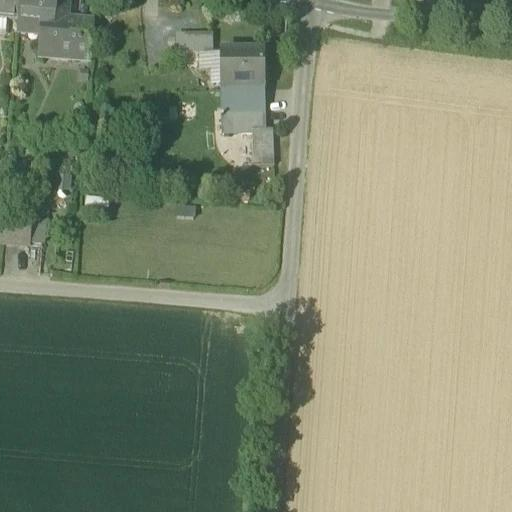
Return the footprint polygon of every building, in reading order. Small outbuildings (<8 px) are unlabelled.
[(0,0),(0,21),(17,23),(24,23),(23,33),(31,34),(32,29),(39,30),(36,59),(54,60),(55,54),(74,55),(74,61),(78,61),(79,25),(62,23),(63,12),(55,11),(55,0),(0,0)] [(78,61),(79,62),(80,55),(80,50),(86,50),(85,56),(92,56),(94,26),(79,25),(78,61)] [(176,39),(176,56),(200,56),(212,56),(211,38),(176,39)] [(213,89),(221,89),(220,55),(212,56),(200,56),(200,74),(212,74),(213,89)] [(221,89),(222,94),(263,93),(262,55),(220,55),(221,89)] [(263,93),(222,94),(222,139),(251,137),(251,135),(265,134),(264,93),(263,93)] [(251,135),(251,137),(253,172),(274,171),(272,134),(265,134),(251,135)] [(31,222),(3,220),(0,219),(0,247),(1,248),(29,250),(31,222)]
